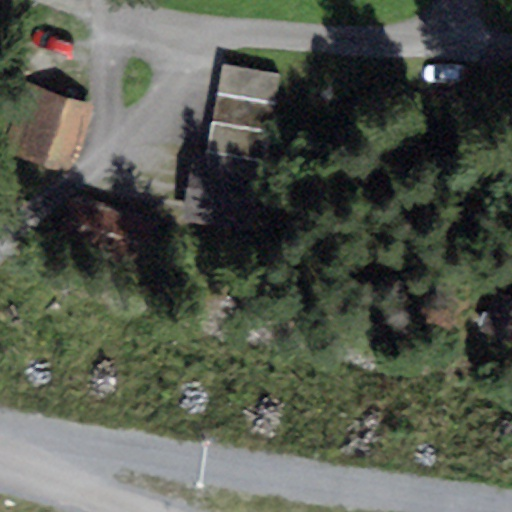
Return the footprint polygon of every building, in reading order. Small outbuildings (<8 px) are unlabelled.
[(269,130),(278,73),(223,63),(212,119),(269,130)] [(86,104),(29,87),(10,145),(66,161),(86,104)] [(269,130),(212,119),(207,149),(263,159),(269,130)] [(256,164),(197,153),(187,212),(245,223),(256,164)] [(71,201),(59,239),(138,263),(150,223),(71,201)]
